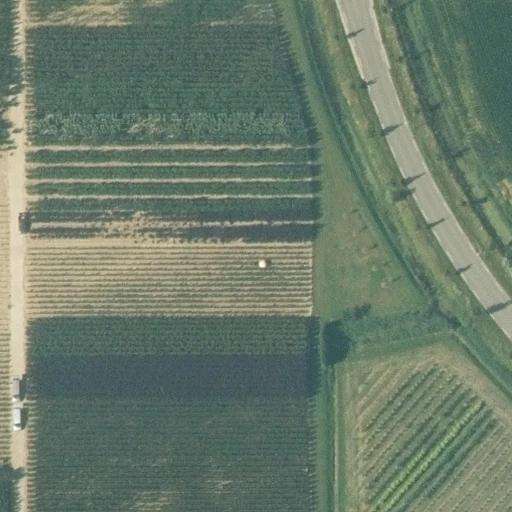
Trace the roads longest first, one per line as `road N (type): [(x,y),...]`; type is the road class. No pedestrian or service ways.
road 1 (track): [(14,0),(16,511)]
road 2 (tertiary): [(352,1),(378,91),(433,213),(511,324)]
